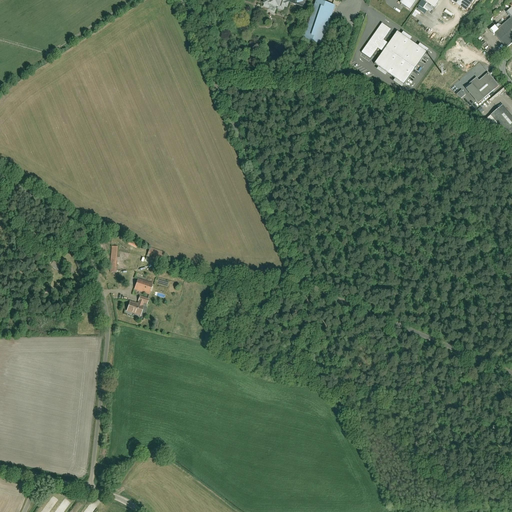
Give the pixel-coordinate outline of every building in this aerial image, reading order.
[(290,0),(290,1),(288,0),(264,0),(264,2),(286,11),(289,3),(302,7),(304,0),(290,0)] [(416,0),(401,0),(400,3),(410,10),(416,0)] [(472,0),(450,0),(451,0),(466,10),(472,0)] [(332,6),(317,1),(305,39),(320,44),(332,6)] [(431,12),(434,8),(427,4),(424,8),(431,12)] [(511,20),(497,33),(508,47),(511,43),(511,20)] [(370,58),(378,48),(384,52),(389,44),(383,40),(390,30),(382,24),(362,53),(370,58)] [(426,53),(397,32),(389,44),(384,52),(375,64),(404,85),(426,53)] [(480,104),(499,87),(488,74),(480,81),(477,78),(466,87),(480,104)] [(451,85),(455,89),(460,85),(456,81),(451,85)] [(464,90),(458,93),(460,99),(466,96),(464,90)] [(511,116),(503,106),(486,120),(500,137),(505,133),(511,141),(511,116)] [(55,256),(58,252),(62,247),(60,246),(53,255),(55,256)] [(160,266),(162,260),(164,253),(150,248),(147,255),(146,259),(156,263),(156,264),(160,266)] [(86,270),(82,259),(75,262),(80,273),(86,270)] [(134,289),(149,295),(153,284),(138,279),(134,289)] [(148,299),(140,296),(138,301),(139,301),(138,305),(130,302),(127,311),(140,316),(143,306),(146,307),(148,299)]
